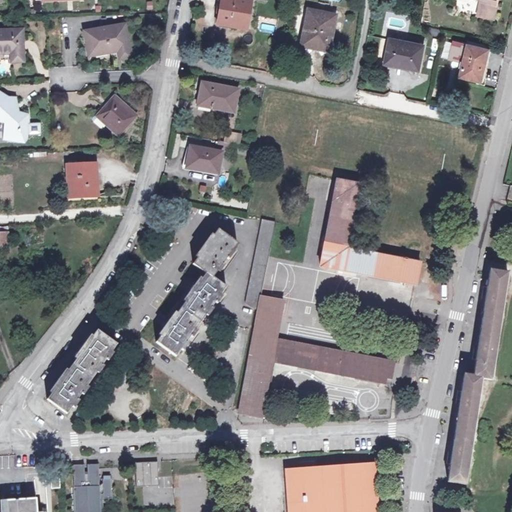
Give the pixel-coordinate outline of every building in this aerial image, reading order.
[(250,2),(238,0),(218,0),(218,8),(221,8),(220,14),(218,26),(246,30),(250,2)] [(482,0),(485,1),(482,17),(493,19),(497,0),(482,0)] [(328,52),(336,18),(308,11),(300,46),(328,52)] [(119,56),(130,55),(124,24),(84,30),(88,54),(117,49),(119,56)] [(13,60),(22,60),(21,30),(0,30),(0,52),(12,53),(13,60)] [(418,70),(423,46),(389,39),(385,61),(408,66),(408,68),(418,70)] [(468,45),(452,41),(452,46),(449,60),(448,62),(460,65),(459,69),(463,70),(461,76),(482,81),(489,49),(468,45)] [(442,58),(449,60),(452,46),(444,44),(442,58)] [(234,111),(238,88),(227,86),(226,88),(204,83),(200,105),(234,111)] [(9,139),(25,138),(29,133),(41,133),(41,123),(29,124),(29,115),(16,115),(15,99),(6,99),(0,93),(0,117),(5,118),(9,122),(8,125),(9,139)] [(119,134),(136,113),(113,95),(96,116),(119,134)] [(242,135),(228,132),(226,141),(240,145),(242,135)] [(218,173),(222,152),(192,145),(188,167),(218,173)] [(99,195),(97,164),(69,165),(70,176),(73,176),(73,196),(99,195)] [(349,249),(361,184),(338,180),(322,268),(417,284),(421,263),(408,260),(408,258),(404,258),(404,259),(349,249)] [(256,309),(260,310),(262,297),(277,222),(264,219),(246,302),(256,309)] [(238,243),(218,230),(193,264),(206,273),(156,342),(176,357),(183,347),(186,349),(189,344),(187,342),(190,337),(193,339),(197,334),(194,332),(208,313),(211,315),(214,310),(212,308),(216,303),(218,305),(221,301),(219,299),(226,288),(213,278),(220,269),(222,270),(225,266),(223,264),(227,259),(230,260),(233,256),(230,254),(238,243)] [(0,246),(10,246),(10,233),(0,233),(0,246)] [(491,379),(508,273),(491,270),(474,377),(466,375),(449,482),(465,485),(482,378),(491,379)] [(286,301),(262,297),(260,310),(240,413),(263,417),(274,362),(386,383),(387,377),(392,378),(395,363),(278,341),(286,301)] [(112,353),(117,345),(98,331),(47,398),(65,413),(71,405),(74,407),(79,401),(77,399),(80,394),(82,395),(88,388),(86,386),(97,372),(99,374),(104,367),(102,365),(105,360),(108,362),(114,354),(112,353)] [(158,462),(136,462),(136,486),(158,485),(158,462)] [(85,464),(73,464),(74,487),(76,487),(77,511),(101,511),(100,493),(103,491),(104,499),(113,498),(112,479),(103,479),(103,484),(100,486),(99,463),(88,464),(88,472),(85,472),(85,464)] [(374,511),(371,463),(283,470),(286,511),(374,511)] [(37,511),(36,500),(6,502),(6,511),(37,511)]
